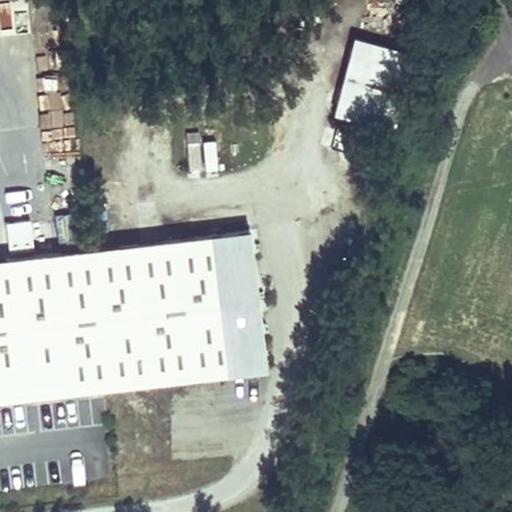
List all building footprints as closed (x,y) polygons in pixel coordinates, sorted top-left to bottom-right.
[(63,14),(33,15),(34,52),(65,51),(63,14)] [(355,38),(334,113),(392,128),(413,53),(355,38)] [(187,173),(217,170),(214,130),(184,132),(187,173)] [(152,177),(175,178),(177,136),(153,135),(152,177)] [(2,224),(6,254),(33,250),(29,220),(2,224)] [(0,258),(0,400),(266,369),(249,230),(0,258)]
